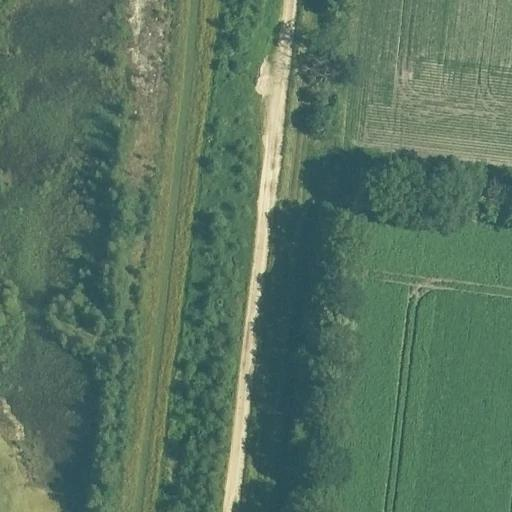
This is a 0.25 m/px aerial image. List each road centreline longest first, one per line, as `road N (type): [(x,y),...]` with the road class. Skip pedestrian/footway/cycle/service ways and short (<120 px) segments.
road 1 (track): [(202,0),(141,511)]
road 2 (track): [(292,0),(231,511)]
road 3 (track): [(318,0),(258,511)]
